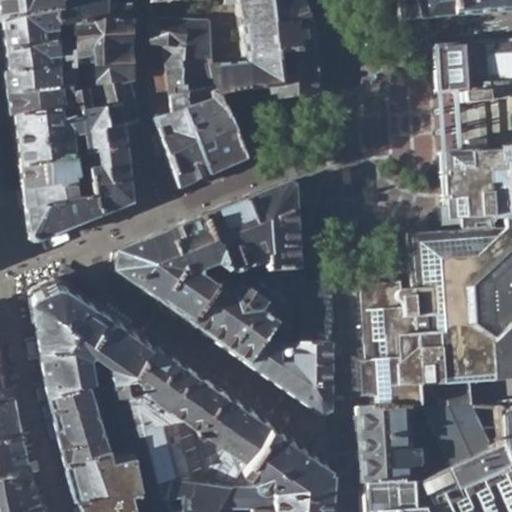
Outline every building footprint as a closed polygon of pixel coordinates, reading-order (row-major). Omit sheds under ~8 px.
[(0,0),(0,21),(51,15),(50,0),(0,0)] [(50,0),(51,15),(51,18),(126,18),(128,0),(50,0)] [(210,64),(226,99),(268,88),(277,85),(274,49),(310,46),(307,22),(299,0),(221,0),(222,3),(234,1),(239,62),(210,64)] [(511,0),(391,0),(395,17),(395,20),(511,8),(511,0)] [(0,21),(0,35),(5,70),(58,64),(57,56),(55,44),(51,18),(51,15),(0,21)] [(147,17),(145,42),(159,43),(178,44),(179,61),(207,56),(205,22),(203,20),(147,17)] [(73,55),(73,63),(88,61),(95,106),(97,106),(99,130),(122,126),(135,121),(126,84),(124,49),(126,18),(51,18),(55,44),(71,41),(73,55)] [(511,36),(456,40),(455,43),(474,101),(482,98),(503,96),(502,88),(511,87),(511,36)] [(145,42),(151,108),(166,102),(159,43),(145,42)] [(432,92),(447,91),(447,81),(442,81),(439,52),(444,52),(444,42),(429,43),(432,92)] [(446,44),(444,42),(444,52),(439,52),(442,81),(447,81),(447,91),(449,91),(449,89),(459,89),(459,100),(462,102),(474,101),(455,43),(446,44)] [(178,186),(208,172),(193,139),(183,109),(184,108),(183,77),(179,77),(179,61),(178,44),(159,43),(166,102),(151,108),(152,118),(178,186)] [(310,51),(310,46),(274,49),(277,85),(268,88),(270,95),(271,100),(313,95),(314,85),(313,73),(310,51)] [(75,90),(73,63),(73,55),(57,56),(58,64),(5,70),(1,71),(6,115),(11,114),(75,109),(87,108),(83,89),(75,90)] [(210,64),(207,56),(179,61),(179,77),(183,77),(184,108),(183,109),(193,139),(208,172),(242,158),(228,107),(226,99),(210,64)] [(240,104),(270,95),(268,88),(226,99),(228,107),(240,104)] [(127,202),(122,126),(99,130),(97,106),(95,106),(87,108),(75,109),(79,160),(84,159),(86,170),(80,171),(81,180),(87,195),(96,215),(127,202)] [(11,114),(16,165),(79,160),(75,109),(11,114)] [(457,221),(471,219),(471,147),(483,137),(466,138),(467,148),(455,149),(452,147),(454,163),(449,163),(453,217),(457,217),(457,221)] [(471,219),(500,217),(511,215),(511,163),(505,164),(504,165),(504,167),(489,169),(489,167),(486,168),(484,148),(483,137),(471,147),(471,219)] [(503,146),(484,148),(486,168),(489,167),(489,169),(504,167),(504,165),(505,164),(503,146)] [(443,218),(453,217),(449,163),(454,163),(452,147),(438,148),(443,218)] [(16,165),(19,188),(81,180),(80,171),(79,160),(16,165)] [(19,188),(22,208),(87,195),(81,180),(19,188)] [(283,182),(198,216),(222,273),(261,298),(270,304),(277,315),(275,318),(260,338),(291,340),(292,278),(294,278),(288,185),(283,182)] [(31,241),(96,215),(87,195),(22,208),(26,237),(31,241)] [(511,215),(500,217),(501,223),(444,228),(425,229),(412,246),(412,257),(412,288),(406,289),(410,406),(453,405),(450,382),(511,376),(511,215)] [(109,270),(187,324),(222,273),(198,216),(112,251),(109,270)] [(187,324),(243,362),(260,338),(275,318),(255,305),(261,298),(222,273),(187,324)] [(27,290),(42,382),(91,369),(89,361),(85,351),(91,347),(106,356),(108,365),(129,359),(145,335),(58,277),(53,275),(30,285),(27,290)] [(329,278),(294,278),(292,278),(291,340),(328,342),(329,278)] [(367,397),(368,406),(401,406),(410,406),(406,289),(401,289),(401,284),(355,287),(363,397),(367,397)] [(261,298),(255,305),(275,318),(277,315),(270,304),(261,298)] [(268,418),(145,335),(129,359),(108,365),(128,445),(140,492),(162,487),(163,498),(212,501),(228,477),(171,476),(155,404),(164,398),(244,454),(268,418)] [(327,410),(328,342),(291,340),(260,338),(243,362),(318,414),(327,410)] [(91,369),(108,365),(106,356),(89,361),(91,369)] [(42,382),(69,489),(116,478),(112,465),(107,450),(128,445),(108,365),(91,369),(42,382)] [(10,384),(1,386),(0,386),(0,425),(18,422),(10,384)] [(244,454),(164,398),(155,404),(171,476),(228,477),(244,454)] [(511,511),(511,405),(493,408),(494,421),(494,443),(491,445),(412,481),(405,481),(358,483),(360,511),(511,511)] [(401,406),(402,437),(404,437),(420,436),(422,469),(412,470),(412,471),(404,472),(405,481),(412,481),(491,445),(482,426),(490,424),(489,422),(494,421),(493,408),(491,407),(453,405),(410,406),(401,406)] [(356,484),(358,483),(405,481),(404,472),(412,471),(412,470),(412,466),(415,464),(414,449),(404,450),(404,437),(402,437),(401,406),(368,406),(352,406),(356,484)] [(325,456),(268,418),(244,454),(228,477),(212,501),(163,498),(165,502),(165,511),(225,511),(225,502),(248,501),(309,502),(325,504),(327,463),(323,458),(325,456)] [(25,455),(18,422),(0,425),(0,461),(27,457),(27,454),(25,455)] [(74,490),(79,511),(121,511),(165,502),(163,498),(162,487),(140,492),(128,445),(107,450),(112,465),(116,478),(69,489),(69,491),(74,490)] [(0,500),(37,493),(27,457),(0,461),(0,500)] [(42,511),(37,493),(0,500),(0,511),(42,511)] [(309,511),(309,502),(248,501),(248,511),(309,511)] [(121,511),(165,511),(165,502),(121,511)]
